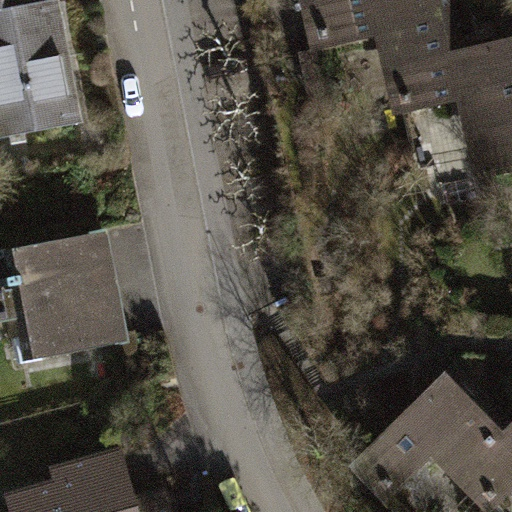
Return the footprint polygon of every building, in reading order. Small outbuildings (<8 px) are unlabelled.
[(0,0),(0,140),(87,122),(62,2),(43,6),(41,0),(0,0)] [(318,0),(247,0),(305,291),(375,275),(328,48),(318,0)] [(318,0),(328,48),(394,34),(386,0),(318,0)] [(386,0),(394,34),(410,112),(476,99),(465,49),(455,0),(386,0)] [(476,99),(492,177),(511,172),(511,39),(465,49),(476,99)] [(33,363),(131,345),(110,235),(0,256),(0,321),(24,317),(33,363)] [(492,511),(496,511),(511,497),(511,430),(509,428),(454,373),(360,467),(391,498),(434,454),(492,511)] [(10,496),(15,511),(171,511),(165,490),(138,498),(124,452),(58,472),(61,482),(10,496)]
